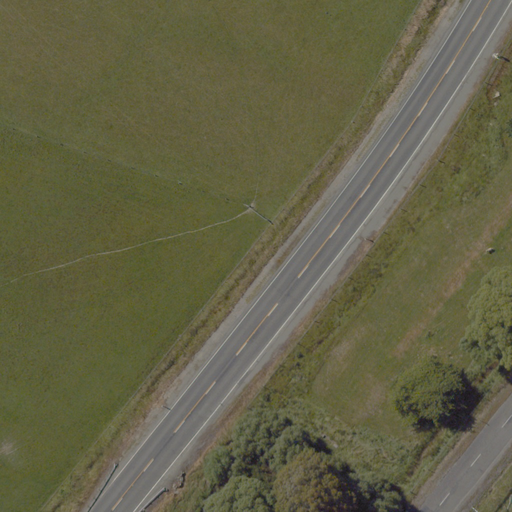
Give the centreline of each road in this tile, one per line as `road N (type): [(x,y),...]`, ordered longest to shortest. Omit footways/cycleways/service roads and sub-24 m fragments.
road 1 (primary): [(111,511),(367,190),(494,0)]
road 2 (unclassified): [(433,511),(511,413)]
